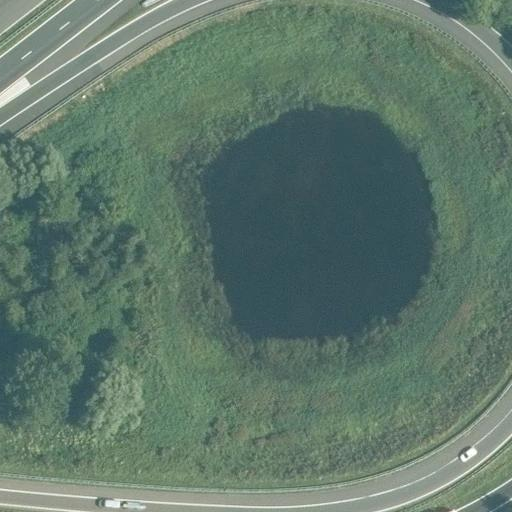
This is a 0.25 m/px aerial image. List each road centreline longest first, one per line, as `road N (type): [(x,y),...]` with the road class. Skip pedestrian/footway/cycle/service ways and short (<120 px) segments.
road 1 (motorway): [(511,416),(486,442),(419,482),(310,511)]
road 2 (motorway): [(0,116),(191,0)]
road 3 (motorway): [(161,511),(0,493)]
road 4 (motorway): [(0,76),(99,0)]
